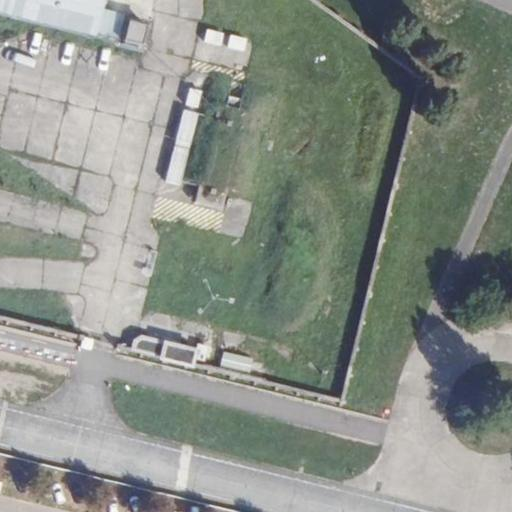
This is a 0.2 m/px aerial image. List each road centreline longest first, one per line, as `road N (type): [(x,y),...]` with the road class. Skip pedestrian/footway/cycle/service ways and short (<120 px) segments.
road 1 (unclassified): [(418,449),(94,363)]
road 2 (unclassified): [(427,376),(435,326),(511,141)]
